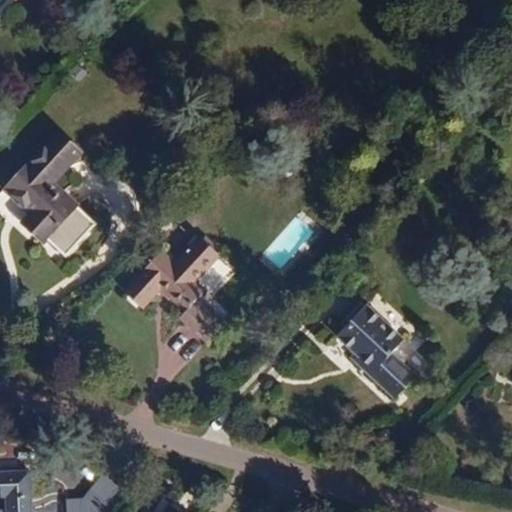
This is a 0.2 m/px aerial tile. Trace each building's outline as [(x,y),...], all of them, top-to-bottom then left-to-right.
[(81,152),(59,132),(5,189),(31,213),(23,222),(44,241),(47,238),(67,256),(98,223),(53,182),(81,152)] [(162,251),(124,291),(143,310),(162,290),(185,312),(180,317),(207,343),(225,324),(199,298),(206,291),(197,282),(221,258),(199,236),(174,262),(162,251)] [(361,359),(356,364),(394,400),(417,377),(392,353),(404,340),(368,305),(339,336),(355,352),(361,359)] [(350,357),(356,364),(361,359),(355,352),(350,357)] [(102,470),(66,511),(106,511),(125,489),(102,470)] [(32,511),(30,471),(0,472),(0,479),(1,498),(5,498),(5,511),(32,511)]
